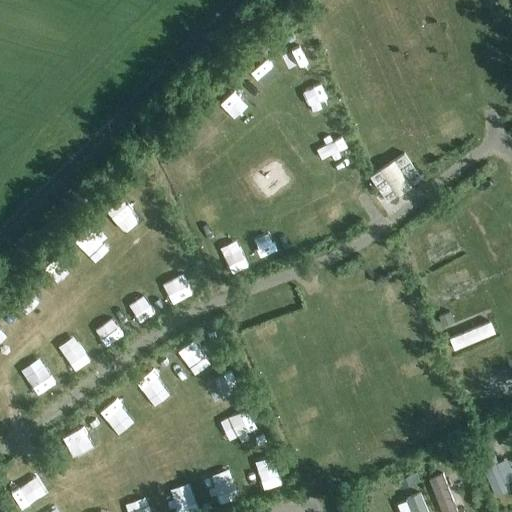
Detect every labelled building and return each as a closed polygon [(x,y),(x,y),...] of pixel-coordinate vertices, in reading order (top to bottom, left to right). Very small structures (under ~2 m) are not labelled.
[(388,36),(396,52),(412,44),(405,28),(388,36)] [(323,151),(338,147),(334,134),(319,138),(323,151)] [(383,197),(386,201),(420,178),(403,152),(368,176),(379,192),(375,195),(379,200),(383,197)] [(275,163),(254,178),(265,193),(286,178),(275,163)] [(185,169),(164,176),(170,195),(191,188),(185,169)] [(117,202),(132,193),(126,183),(111,193),(117,202)] [(200,200),(178,210),(189,233),(211,223),(200,200)] [(62,244),(80,260),(100,238),(82,222),(62,244)] [(414,265),(445,265),(446,250),(414,250),(414,265)] [(407,291),(401,280),(392,285),(397,295),(407,291)] [(317,308),(340,298),(333,281),(310,291),(317,308)] [(465,293),(431,293),(431,307),(465,307),(465,293)] [(450,312),(438,317),(442,326),(454,321),(450,312)] [(199,353),(213,342),(205,330),(190,341),(199,353)] [(129,379),(148,404),(166,391),(148,365),(129,379)] [(470,392),(473,407),(499,402),(496,387),(470,392)] [(104,426),(119,413),(104,396),(89,410),(104,426)] [(241,406),(224,416),(234,434),(251,424),(241,406)] [(488,416),(484,406),(474,411),(478,421),(488,416)] [(511,433),(511,432),(503,436),(508,448),(511,446),(511,433)] [(511,469),(503,441),(488,446),(499,479),(511,474),(511,469)] [(465,451),(453,457),(457,466),(470,461),(465,451)] [(486,451),(475,455),(490,491),(501,486),(486,451)] [(415,471),(398,479),(402,488),(419,480),(415,471)] [(440,471),(425,475),(435,511),(446,511),(452,510),(440,471)]
